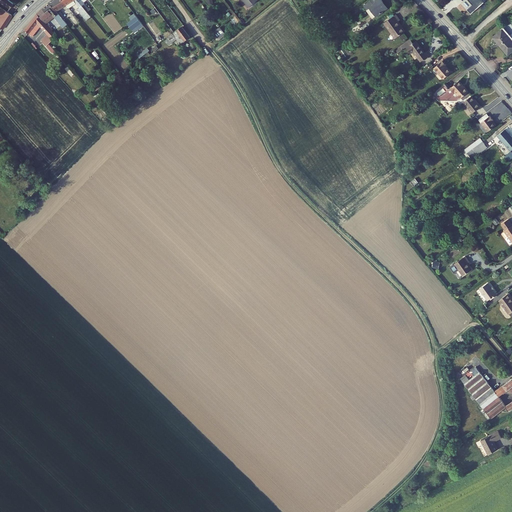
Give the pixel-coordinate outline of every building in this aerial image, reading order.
[(17,8),(6,0),(0,0),(0,4),(12,14),(17,8)] [(64,0),(56,0),(52,3),(64,18),(66,17),(62,11),(65,9),(63,7),(67,4),(64,0)] [(87,9),(97,1),(95,0),(92,0),(84,6),(87,9)] [(379,0),(370,0),(362,6),(365,10),(368,8),(373,17),(385,9),(379,0)] [(481,2),(478,0),(459,0),(460,1),(461,0),(464,0),(469,5),(464,10),(468,14),(481,2)] [(61,20),(64,18),(52,3),(46,7),(45,7),(39,14),(46,24),(57,15),(61,20)] [(0,33),(14,19),(5,12),(0,18),(0,19),(1,20),(0,21),(0,33)] [(225,13),(210,25),(214,30),(215,31),(230,19),(225,13)] [(46,24),(39,14),(26,30),(33,36),(42,28),(50,38),(43,43),(46,47),(53,41),(51,38),(55,34),(46,24)] [(398,14),(385,22),(395,38),(406,32),(399,21),(401,20),(398,14)] [(127,22),(134,32),(143,26),(137,16),(127,22)] [(171,25),(165,30),(173,41),(180,36),(171,25)] [(214,30),(210,25),(203,31),(206,36),(214,30)] [(491,36),(507,54),(511,49),(511,38),(502,27),(491,36)] [(154,39),(158,44),(166,38),(170,43),(173,41),(165,30),(154,39)] [(418,40),(416,42),(413,44),(409,38),(399,44),(397,46),(400,52),(409,46),(412,51),(414,49),(422,61),(433,54),(429,49),(425,52),(418,40)] [(141,57),(150,51),(147,48),(139,54),(141,57)] [(430,64),(439,74),(447,68),(440,61),(441,59),(439,57),(430,64)] [(465,87),(455,76),(446,85),(441,80),(426,90),(427,92),(430,91),(434,96),(452,98),(457,93),(457,94),(465,87)] [(462,97),(471,108),(479,102),(475,97),(470,91),(462,97)] [(477,118),(484,127),(493,121),(490,116),(486,110),(477,118)] [(497,130),(499,133),(510,145),(511,143),(511,132),(504,124),(497,130)] [(481,136),(465,148),(469,154),(485,142),(481,136)] [(510,222),(506,217),(499,221),(503,227),(502,228),(511,240),(511,239),(511,223),(511,222),(510,222)] [(465,256),(461,250),(450,258),(458,270),(467,264),(463,257),(465,256)] [(497,293),(494,289),(492,285),(489,281),(481,287),(488,298),(497,293)] [(511,294),(510,292),(500,299),(509,312),(511,310),(511,297),(511,296),(511,294)] [(463,385),(479,373),(476,367),(459,379),(463,385)] [(497,398),(494,394),(490,388),(479,373),(463,385),(462,386),(463,389),(465,388),(489,421),(503,411),(507,416),(511,411),(511,402),(504,409),(497,398)] [(511,391),(511,379),(498,390),(501,395),(506,391),(508,395),(511,391)] [(473,441),(484,454),(492,447),(487,440),(494,435),(488,428),(481,433),(482,434),(473,441)]
